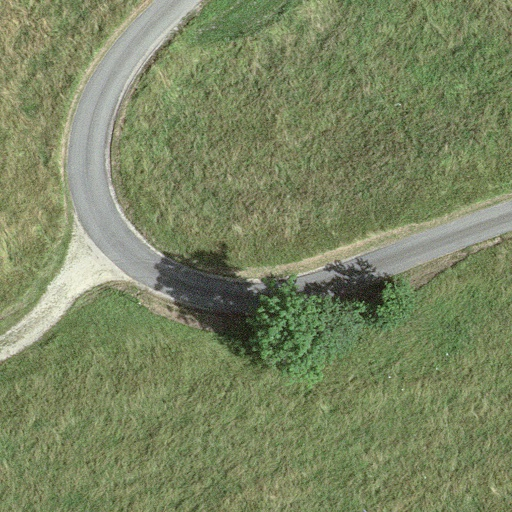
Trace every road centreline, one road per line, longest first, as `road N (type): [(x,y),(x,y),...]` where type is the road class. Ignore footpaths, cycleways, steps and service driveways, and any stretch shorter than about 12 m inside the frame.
road 1 (unclassified): [(511,217),(280,298),(189,289),(108,236)]
road 2 (residential): [(108,236),(80,170),(89,104),(135,38),(177,0)]
road 3 (track): [(108,236),(0,347)]
